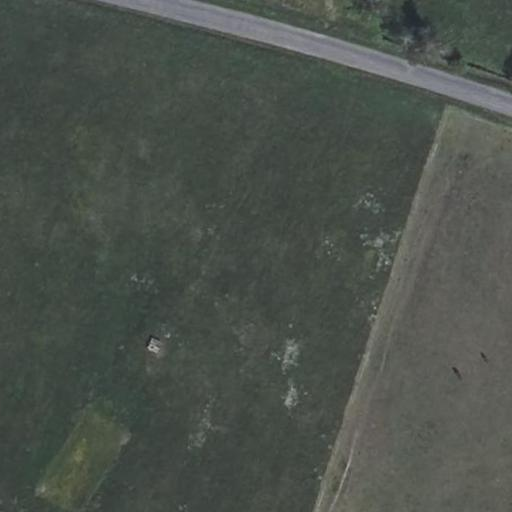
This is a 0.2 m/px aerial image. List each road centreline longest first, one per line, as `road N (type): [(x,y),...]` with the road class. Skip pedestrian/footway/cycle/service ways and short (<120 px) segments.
road 1 (unclassified): [(511,103),(148,0)]
road 2 (track): [(268,0),(368,24),(362,0)]
